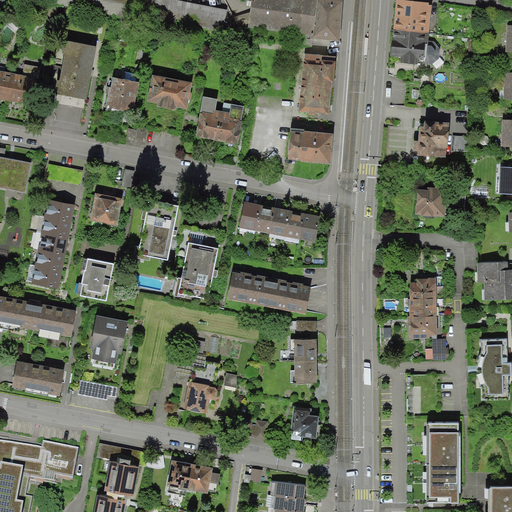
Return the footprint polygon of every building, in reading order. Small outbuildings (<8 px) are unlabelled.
[(51,0),(51,2),(124,16),(125,12),(126,0),(51,0)] [(228,8),(183,0),(126,0),(125,12),(223,31),(228,8)] [(329,39),(339,41),(343,0),(251,0),(248,29),(301,36),(302,46),(329,46),(329,39)] [(398,0),(391,60),(424,65),(431,5),(400,0),(398,0)] [(87,100),(96,45),(67,40),(66,47),(63,47),(62,53),(65,53),(60,79),(57,79),(56,85),(59,86),(57,94),(87,100)] [(301,112),(332,114),(334,86),(337,57),(306,55),(301,112)] [(47,72),(25,67),(17,103),(38,108),(47,72)] [(0,99),(16,103),(23,75),(0,70),(0,99)] [(193,81),(152,73),(146,103),(187,111),(193,81)] [(139,81),(112,76),(106,106),(134,112),(139,81)] [(217,140),(222,110),(217,109),(219,98),(204,95),(195,136),(217,140)] [(230,112),(222,111),(217,140),(240,145),(246,106),(232,103),(230,112)] [(511,120),(503,120),(502,146),(511,146),(511,120)] [(415,138),(413,156),(447,158),(451,121),(421,121),(420,137),(415,138)] [(149,128),(138,126),(134,143),(145,146),(149,128)] [(137,130),(129,128),(126,142),(134,143),(137,130)] [(296,160),(330,162),(333,133),(293,129),(289,159),(296,160)] [(32,162),(0,156),(0,188),(26,193),(32,162)] [(48,163),(45,179),(80,184),(82,169),(48,163)] [(511,167),(501,167),(500,193),(511,193),(511,167)] [(418,213),(445,215),(447,189),(421,186),(418,213)] [(123,198),(96,192),(90,221),(117,227),(123,198)] [(180,205),(147,198),(135,259),(151,262),(151,258),(169,262),(180,205)] [(76,205),(49,200),(31,282),(58,288),(76,205)] [(314,242),(319,216),(246,202),(240,229),(314,242)] [(220,248),(188,241),(181,277),(178,277),(174,296),(182,298),(184,295),(210,300),(220,248)] [(115,263),(87,257),(85,269),(84,269),(81,283),(82,284),(79,296),(107,302),(115,263)] [(508,260),(478,262),(479,281),(485,281),(485,298),(511,296),(511,268),(508,269),(508,260)] [(228,299),(305,314),(311,284),(233,269),(228,299)] [(410,279),(411,336),(430,337),(432,360),(448,360),(447,339),(441,337),(438,278),(410,279)] [(78,309),(0,294),(0,323),(74,337),(78,309)] [(129,319),(97,313),(88,356),(120,363),(129,319)] [(297,339),(317,340),(317,321),(297,321),(297,339)] [(297,339),(294,339),(294,383),(317,383),(317,340),(297,339)] [(502,344),(488,344),(488,350),(487,354),(484,360),(483,366),(483,371),(483,376),(485,380),(487,383),(490,385),(490,392),(504,392),(504,373),(511,373),(511,363),(503,363),(502,344)] [(65,368),(17,359),(12,387),(59,396),(65,368)] [(220,387),(192,381),(186,412),(214,417),(220,387)] [(294,437),(317,439),(322,412),(297,408),(294,437)] [(430,420),(431,500),(461,499),(461,421),(430,420)] [(42,452),(0,443),(0,474),(0,473),(45,482),(46,476),(74,482),(79,451),(43,444),(42,452)] [(214,465),(171,457),(166,487),(209,495),(214,465)] [(139,465),(109,459),(104,489),(134,494),(139,465)] [(23,479),(0,473),(0,474),(0,511),(24,511),(17,510),(23,479)] [(305,486),(275,482),(273,496),(275,496),(273,509),(275,509),(274,511),(303,511),(305,499),(303,499),(305,486)] [(511,511),(511,484),(491,486),(490,511),(511,511)] [(124,511),(127,499),(97,493),(93,511),(124,511)]
